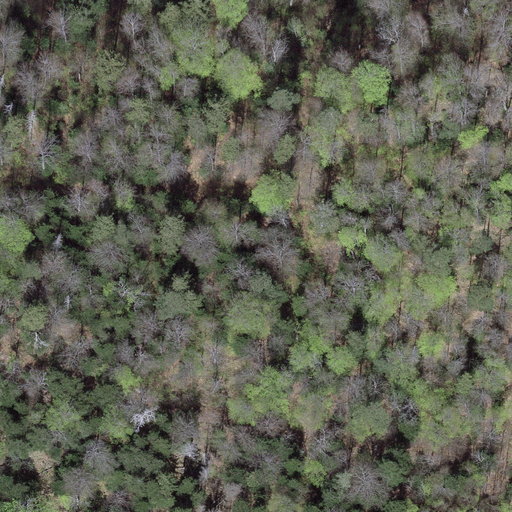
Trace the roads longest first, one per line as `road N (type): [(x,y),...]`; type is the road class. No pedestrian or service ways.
road 1 (track): [(0,338),(180,411),(366,440),(511,447)]
road 2 (track): [(0,182),(152,190),(469,164),(511,152)]
